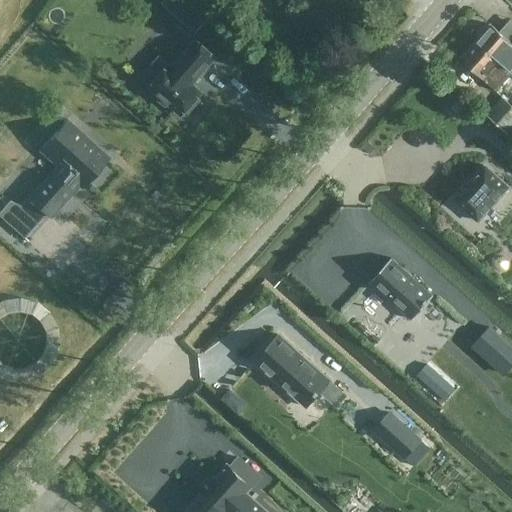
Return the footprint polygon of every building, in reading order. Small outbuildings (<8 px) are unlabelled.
[(163,0),(162,1),(195,31),(207,17),(188,0),(163,0)] [(511,44),(491,25),(475,42),(510,75),(511,73),(511,71),(511,44)] [(201,93),(192,84),(216,58),(196,40),(172,67),(170,65),(150,88),(152,90),(149,93),(165,107),(167,104),(181,115),(185,111),(188,113),(200,100),(197,97),(201,93)] [(510,75),(475,42),(460,59),(490,87),(491,87),(496,91),(510,75)] [(511,105),(505,99),(489,117),(511,138),(511,137),(511,105)] [(103,159),(65,123),(41,149),(59,165),(59,169),(30,201),(49,218),(103,159)] [(485,166),(454,200),(478,221),(509,187),(485,166)] [(0,210),(0,218),(22,239),(37,223),(17,206),(8,202),(0,210)] [(495,259),(494,266),(499,271),(507,269),(508,261),(502,256),(495,259)] [(391,258),(370,282),(412,320),(425,305),(426,306),(429,302),(428,301),(433,296),(391,258)] [(511,347),(490,328),(481,339),(509,364),(511,361),(511,347)] [(279,335),(255,362),(306,407),(330,380),(279,335)] [(229,388),(223,398),(241,410),(248,400),(229,388)] [(387,423),(378,433),(405,457),(420,440),(391,414),(385,421),(387,423)] [(202,493),(189,508),(193,511),(260,511),(264,509),(246,493),(260,477),(239,458),(230,468),(227,465),(214,480),(212,479),(201,492),(202,493)]
